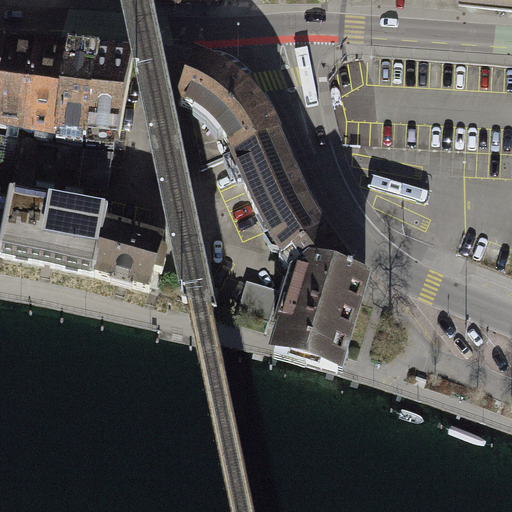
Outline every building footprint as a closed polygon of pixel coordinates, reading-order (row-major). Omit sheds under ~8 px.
[(0,128),(26,134),(38,48),(1,44),(0,63),(0,128)] [(38,48),(26,134),(57,140),(57,138),(69,51),(38,48)] [(69,51),(57,138),(87,143),(88,137),(101,56),(69,51)] [(101,56),(88,137),(122,141),(135,61),(101,56)] [(227,148),(235,166),(287,144),(276,121),(259,98),(232,76),(198,60),(180,112),(201,123),(216,134),(227,148)] [(27,140),(22,192),(37,193),(42,141),(27,140)] [(258,219),(285,268),(333,235),(323,220),(287,144),(235,166),(258,219)] [(109,195),(114,156),(60,149),(58,166),(83,169),(80,192),(109,195)] [(0,259),(3,260),(14,198),(0,195),(0,259)] [(100,285),(112,228),(114,217),(14,198),(3,260),(2,266),(100,285)] [(112,228),(100,285),(156,301),(170,245),(112,228)] [(365,283),(333,235),(285,268),(296,282),(316,269),(365,283)] [(352,374),(378,288),(365,283),(316,269),(296,282),(282,338),(276,356),(274,365),(348,385),(352,374)] [(272,320),(281,293),(248,283),(241,312),(272,320)]
